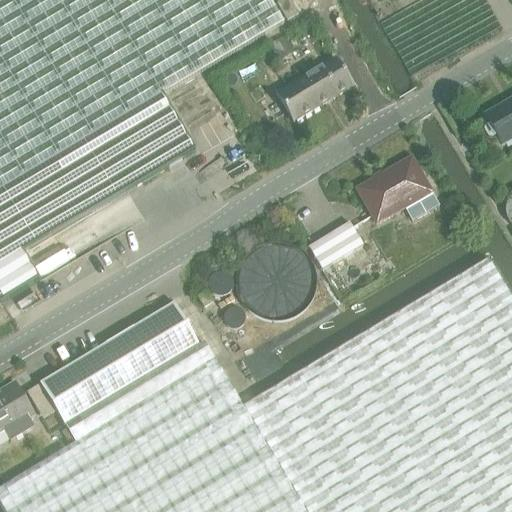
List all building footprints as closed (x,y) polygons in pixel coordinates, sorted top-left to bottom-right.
[(0,0),(0,195),(163,102),(283,31),(283,30),(272,13),(264,0),(0,0)] [(287,0),(284,0),(276,5),(286,23),(298,17),(287,0)] [(278,65),(294,57),(284,39),(268,48),(278,65)] [(335,60),(275,97),(292,125),(352,89),(335,60)] [(511,100),(484,117),(489,124),(485,127),(483,132),(488,140),(493,142),(497,139),(501,146),(511,140),(511,100)] [(163,102),(0,195),(0,312),(40,288),(24,261),(196,158),(163,102)] [(431,194),(411,160),(356,191),(376,226),(431,194)] [(321,273),(363,248),(348,226),(308,251),(321,273)] [(314,285),(314,284),(313,278),(312,271),(308,264),(304,259),(298,253),(292,249),(284,247),(276,246),(270,246),(263,248),(256,251),(249,256),(245,261),(240,269),(238,275),(237,283),(237,291),(239,298),(243,305),(247,311),(252,315),(259,319),(266,322),(274,323),(281,323),(287,321),(295,318),(302,313),(307,306),(311,300),(313,292),(314,285)] [(511,511),(511,301),(487,259),(243,405),(307,511),(511,511)] [(203,295),(194,301),(201,312),(209,307),(203,295)] [(40,386),(75,444),(216,361),(205,343),(198,347),(173,307),(40,386)] [(11,482),(0,488),(0,507),(3,511),(307,511),(243,405),(216,361),(75,444),(61,452),(11,482)] [(0,435),(4,434),(10,444),(34,429),(28,421),(33,418),(14,384),(0,392),(0,435)] [(39,387),(26,395),(40,418),(53,411),(39,387)] [(56,444),(6,473),(11,482),(61,452),(56,444)]
